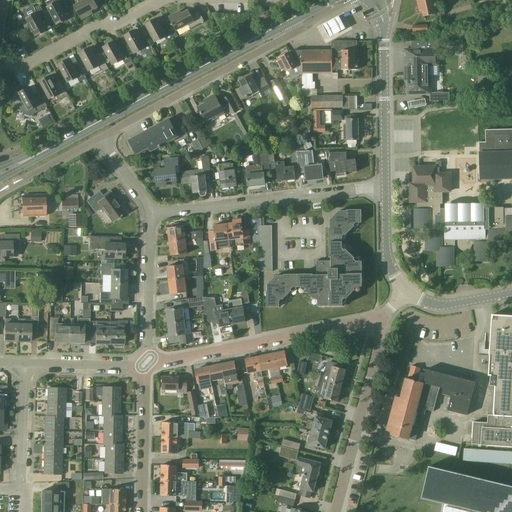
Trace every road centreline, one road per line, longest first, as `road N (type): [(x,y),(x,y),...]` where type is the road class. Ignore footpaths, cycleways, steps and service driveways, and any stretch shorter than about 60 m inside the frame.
road 1 (tertiary): [(38,154),(292,19)]
road 2 (residential): [(384,317),(147,365)]
road 3 (residential): [(154,214),(385,186)]
road 4 (residential): [(99,138),(288,35),(292,19)]
road 5 (residential): [(334,511),(384,317)]
road 6 (residential): [(385,186),(383,33),(374,0)]
road 7 (residential): [(0,63),(23,64),(165,0)]
road 8 (residential): [(147,365),(154,214)]
road 9 (residential): [(141,511),(147,365)]
road 10 (residential): [(20,490),(24,364)]
road 11 (residential): [(147,365),(24,364)]
